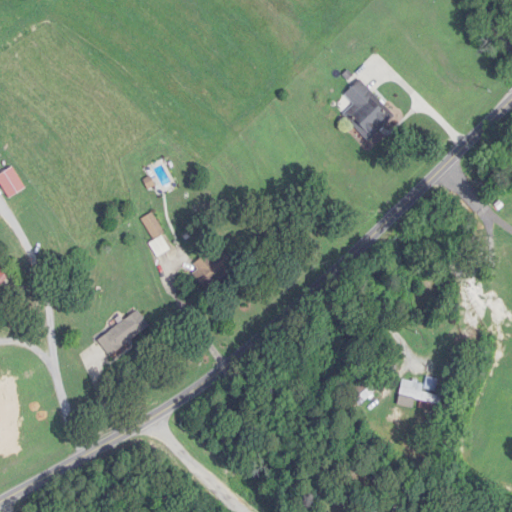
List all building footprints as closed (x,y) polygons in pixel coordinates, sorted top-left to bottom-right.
[(397,116),(363,79),(346,94),(353,103),(343,112),(370,141),(397,116)] [(0,174),(0,180),(9,198),(27,189),(15,167),(0,174)] [(154,241),(150,243),(157,257),(172,250),(155,213),(144,218),(154,241)] [(195,278),(219,290),(234,259),(220,253),(217,258),(205,252),(198,267),(200,268),(195,278)] [(110,355),(151,327),(140,311),(99,338),(110,355)] [(343,392),(352,403),(363,395),(367,400),(377,392),(363,375),(343,392)] [(427,384),(403,380),(399,406),(414,408),(415,400),(442,405),(444,395),(435,394),(438,379),(428,377),(427,384)]
